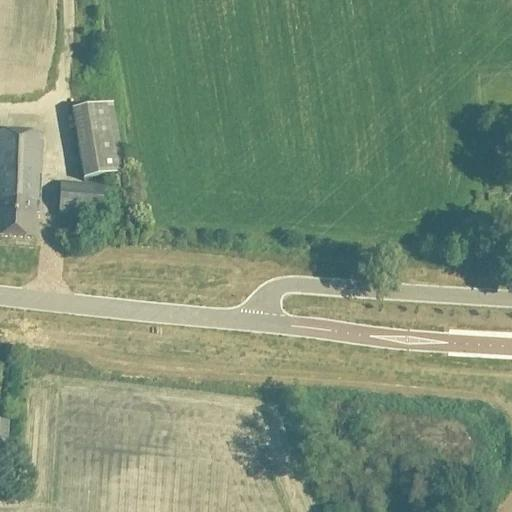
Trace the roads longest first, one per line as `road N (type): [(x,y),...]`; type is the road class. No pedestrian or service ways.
road 1 (unclassified): [(263,322),(272,290),(297,285),(511,298)]
road 2 (unclassified): [(263,322),(0,295)]
